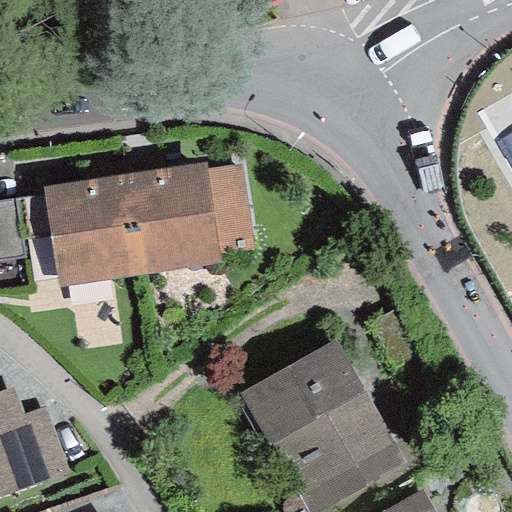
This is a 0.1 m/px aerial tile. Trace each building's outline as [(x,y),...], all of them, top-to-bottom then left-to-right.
[(511,131),(493,142),(511,172),(511,131)] [(205,162),(127,174),(142,276),(221,264),(220,254),(206,171),(205,162)] [(240,165),(206,171),(220,254),(253,249),(240,165)] [(127,174),(42,187),(57,289),(142,276),(127,174)] [(0,260),(24,257),(16,200),(0,202),(0,260)] [(335,340),(238,393),(267,445),(269,444),(307,511),(318,511),(404,464),(335,340)] [(0,497),(68,475),(45,406),(22,414),(13,388),(0,392),(0,497)] [(432,511),(420,491),(382,511),(432,511)]
